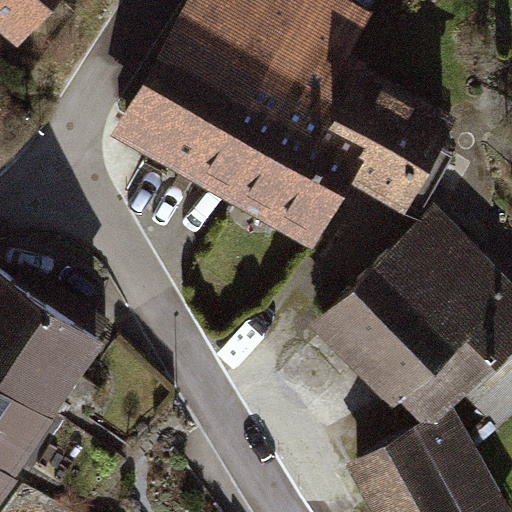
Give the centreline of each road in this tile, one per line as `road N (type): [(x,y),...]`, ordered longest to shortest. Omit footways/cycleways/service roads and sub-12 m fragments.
road 1 (residential): [(283,511),(80,189)]
road 2 (residential): [(168,0),(97,117),(80,189)]
